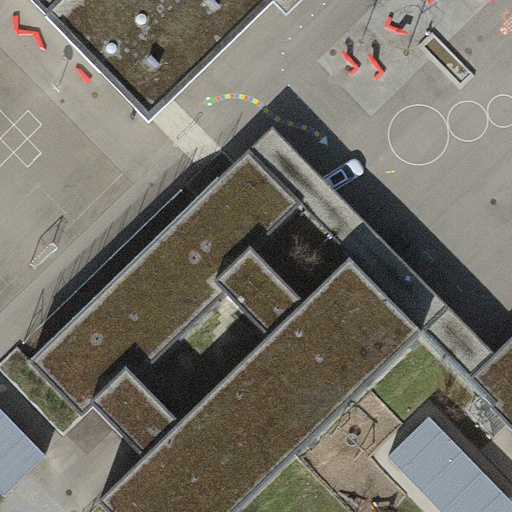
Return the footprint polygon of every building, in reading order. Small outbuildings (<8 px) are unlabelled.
[(30,0),(151,123),(276,0),(30,0)] [(242,167),(224,184),(251,211),(233,228),(255,251),(302,204),(426,330),(423,333),(499,411),(511,399),(511,338),(496,354),(275,128),(238,164),(242,167)] [(230,511),(419,329),(355,263),(310,307),(255,251),(233,228),(251,211),(224,184),(35,368),(83,417),(94,406),(124,436),(149,462),(97,511),(230,511)] [(511,399),(499,411),(497,414),(511,428),(511,399)] [(0,482),(10,493),(45,459),(0,412),(0,482)] [(438,430),(425,416),(390,450),(402,464),(438,430)] [(502,511),(510,505),(438,430),(402,464),(448,511),(502,511)]
